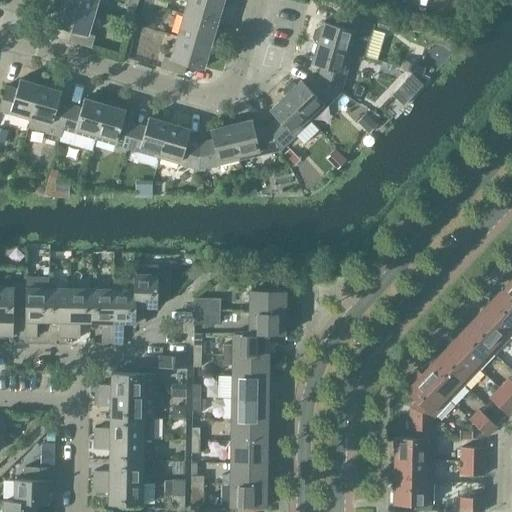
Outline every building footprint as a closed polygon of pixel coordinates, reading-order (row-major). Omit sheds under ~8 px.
[(97,0),(62,0),(62,2),(94,12),(97,0)] [(128,0),(126,9),(135,11),(138,1),(134,0),(128,0)] [(187,0),(184,15),(217,24),(223,2),(214,0),(187,0)] [(94,12),(62,2),(55,25),(72,30),(68,42),(91,48),(95,37),(88,35),(94,12)] [(153,6),(144,3),(141,13),(150,16),(153,6)] [(315,42),(318,43),(352,53),(364,57),(373,24),(337,14),(334,25),(324,22),(322,29),(319,28),(315,31),(313,38),(315,42)] [(184,15),(177,36),(210,46),(217,24),(184,15)] [(177,36),(171,59),(164,57),(160,69),(183,75),(187,64),(204,69),(210,46),(177,36)] [(322,67),(318,79),(340,93),(352,53),(318,43),(311,64),(322,67)] [(301,81),(285,96),(310,122),(340,93),(318,79),(308,89),(301,81)] [(0,104),(0,111),(30,120),(41,86),(20,80),(17,90),(5,87),(0,104)] [(28,128),(60,138),(63,130),(70,106),(58,102),(61,92),(41,86),(30,120),(28,128)] [(277,118),(268,127),(280,151),(310,122),(285,96),(270,111),(277,118)] [(63,130),(95,139),(105,105),(84,99),(81,109),(70,106),(63,130)] [(95,139),(127,149),(134,125),(123,121),(126,111),(105,105),(95,139)] [(127,149),(159,158),(170,124),(149,118),(146,128),(134,125),(127,149)] [(252,120),(231,125),(240,160),(280,151),(268,127),(255,131),(252,120)] [(170,124),(159,158),(199,170),(200,144),(187,140),(190,130),(170,124)] [(200,144),(199,170),(240,160),(231,125),(210,130),(213,141),(200,144)] [(136,307),(135,323),(145,324),(145,308),(157,308),(158,299),(170,299),(170,270),(158,270),(157,275),(134,274),(134,280),(134,290),(135,290),(134,308),(136,307)] [(134,280),(113,280),(113,290),(112,346),(123,346),(124,323),(135,323),(136,307),(134,308),(135,290),(134,290),(134,280)] [(511,281),(511,280),(496,296),(511,310),(511,281)] [(14,312),(25,313),(26,288),(26,284),(14,283),(13,288),(0,287),(0,336),(13,337),(14,312)] [(37,322),(48,322),(49,289),(26,288),(25,313),(25,337),(37,338),(37,322)] [(58,338),(69,338),(70,289),(49,289),(48,322),(59,322),(58,338)] [(80,322),(91,323),(92,290),(70,289),(69,338),(80,338),(80,322)] [(101,345),(112,346),(113,290),(92,290),(91,323),(102,323),(101,345)] [(251,290),(250,312),(285,313),(285,291),(251,290)] [(481,312),(509,338),(511,334),(511,310),(496,296),(481,312)] [(194,299),(194,311),(220,312),(220,299),(194,299)] [(194,311),(194,324),(220,324),(220,312),(194,311)] [(250,312),(250,333),(250,334),(269,335),(285,336),(285,313),(250,312)] [(466,328),(494,354),(509,338),(481,312),(466,328)] [(466,328),(451,343),(479,370),(494,354),(466,328)] [(194,355),(202,355),(202,342),(202,333),(194,333),(194,342),(194,355)] [(234,333),(233,356),(268,356),(269,335),(250,334),(250,333),(234,333)] [(451,343),(436,359),(464,385),(479,370),(451,343)] [(193,367),(201,368),(202,355),(194,355),(193,367)] [(158,369),(187,369),(187,356),(158,356),(158,369)] [(233,356),(233,377),(268,378),(268,356),(233,356)] [(422,375),(450,401),(464,385),(436,359),(422,375)] [(95,385),(95,396),(144,397),(154,397),(154,374),(112,373),(111,385),(95,385)] [(410,408),(410,422),(434,422),(434,418),(450,401),(422,375),(406,391),(416,401),(410,408)] [(233,377),(233,399),(268,399),(268,378),(233,377)] [(499,389),(511,401),(511,382),(509,379),(499,389)] [(193,385),(193,397),(201,397),(201,385),(193,385)] [(511,410),(511,401),(499,389),(490,399),(507,416),(511,410)] [(111,407),(111,418),(144,418),(144,397),(95,396),(95,406),(111,407)] [(192,410),(201,410),(201,397),(193,397),(192,410)] [(267,421),(268,399),(233,399),(232,420),(267,421)] [(470,421),(487,437),(497,427),(479,411),(470,421)] [(94,428),(94,439),(143,440),(153,440),(153,418),(144,418),(111,418),(111,428),(94,428)] [(232,442),(267,443),(267,421),(232,420),(232,442)] [(395,437),(395,460),(433,461),(434,422),(410,422),(410,438),(395,437)] [(192,440),(200,441),(200,428),(192,428),(192,440)] [(110,450),(110,461),(143,461),(143,440),(94,439),(94,450),(110,450)] [(200,441),(192,440),(191,453),(200,453),(200,441)] [(232,442),(232,463),(266,464),(267,443),(232,442)] [(461,448),(461,461),(485,462),(485,448),(461,448)] [(395,460),(394,482),(433,483),(433,461),(395,460)] [(94,471),(93,482),(143,483),(143,461),(110,461),(110,471),(94,471)] [(461,475),(485,476),(485,462),(461,461),(461,475)] [(232,463),(231,485),(272,486),(272,474),(270,472),(266,472),(266,464),(232,463)] [(15,479),(15,501),(14,502),(37,503),(37,504),(48,504),(48,492),(53,492),(54,468),(25,467),(25,479),(15,479)] [(190,510),(203,511),(204,477),(191,477),(190,510)] [(172,510),(185,510),(185,481),(172,481),(172,503),(172,510)] [(143,483),(93,482),(93,493),(109,493),(109,505),(142,506),(143,483)] [(433,483),(394,482),(394,505),(432,505),(433,483)] [(272,486),(231,485),(231,508),(266,508),(266,500),(269,500),(272,497),(272,486)] [(460,498),(460,511),(484,511),(484,498),(460,498)] [(4,500),(3,511),(36,511),(37,504),(37,503),(14,502),(15,501),(4,500)]
